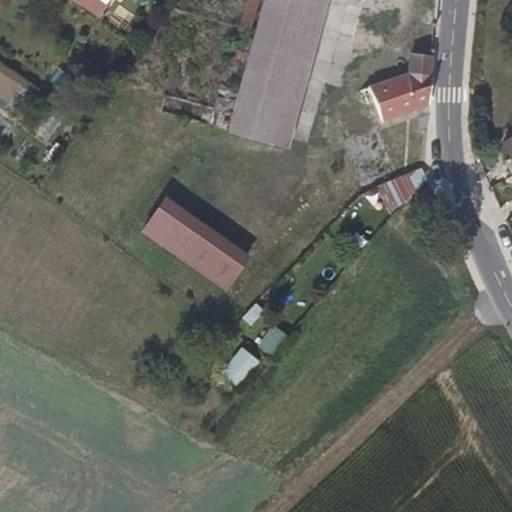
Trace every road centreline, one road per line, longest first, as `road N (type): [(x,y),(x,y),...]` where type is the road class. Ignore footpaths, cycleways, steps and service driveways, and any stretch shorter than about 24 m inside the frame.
road 1 (track): [(271,511),(455,341),(494,272)]
road 2 (tertiary): [(456,0),(451,155),(464,218),(511,305)]
